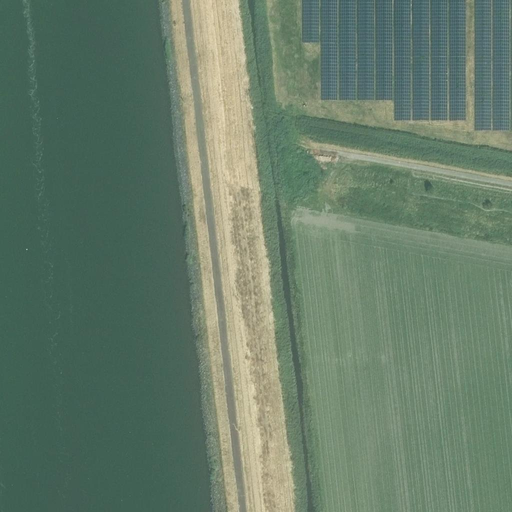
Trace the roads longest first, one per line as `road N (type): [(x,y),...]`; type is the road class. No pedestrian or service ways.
road 1 (unclassified): [(243,511),(186,0)]
road 2 (unclassified): [(511,186),(307,151)]
